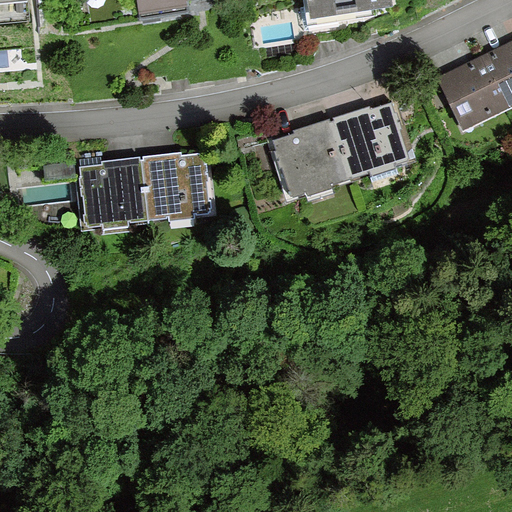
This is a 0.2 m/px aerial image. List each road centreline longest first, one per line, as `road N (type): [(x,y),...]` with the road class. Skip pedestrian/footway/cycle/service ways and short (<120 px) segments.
road 1 (residential): [(0,124),(180,110),(297,88),(508,0)]
road 2 (residential): [(0,337),(26,337),(44,323),(53,299),(47,274),(21,245),(0,236)]
